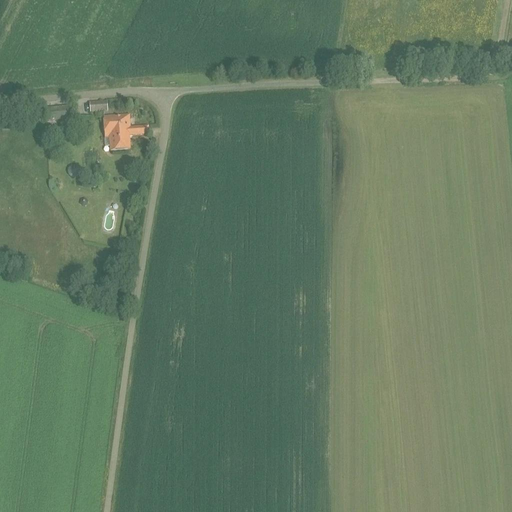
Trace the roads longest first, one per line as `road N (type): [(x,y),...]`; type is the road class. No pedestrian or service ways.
road 1 (unclassified): [(107,511),(168,89)]
road 2 (unclassified): [(168,89),(408,79)]
road 3 (unclassified): [(0,103),(168,89)]
road 4 (track): [(507,0),(487,72),(408,79)]
